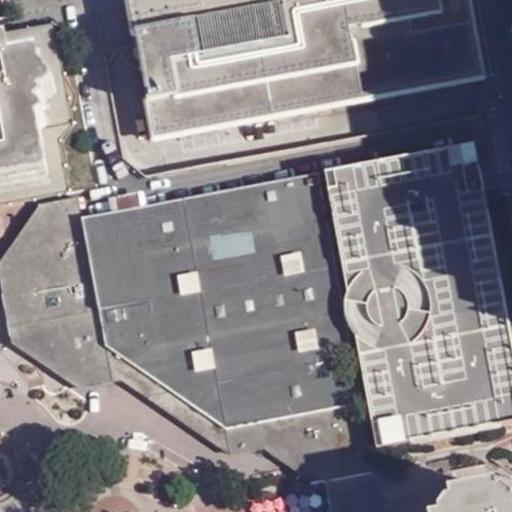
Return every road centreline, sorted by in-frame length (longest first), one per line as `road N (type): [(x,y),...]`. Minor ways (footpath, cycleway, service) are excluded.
road 1 (unknown): [(443,134),(496,402),(285,437),(265,323)]
road 2 (unknown): [(248,228),(220,255),(221,296),(250,325),(265,323)]
road 3 (unknown): [(248,228),(282,237),(295,262),(286,308),(265,323)]
